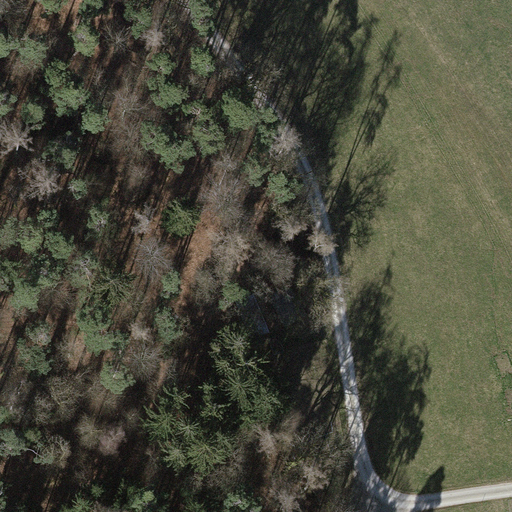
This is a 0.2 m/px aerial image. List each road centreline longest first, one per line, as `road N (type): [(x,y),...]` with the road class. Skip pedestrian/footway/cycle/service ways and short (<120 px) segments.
road 1 (track): [(373,511),(317,200),(299,151),(189,0)]
road 2 (track): [(511,494),(385,511)]
